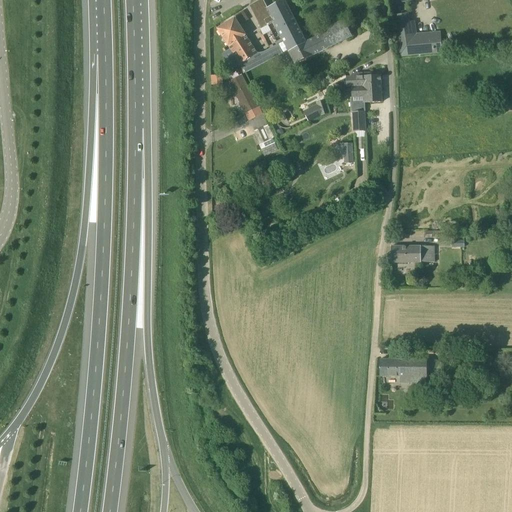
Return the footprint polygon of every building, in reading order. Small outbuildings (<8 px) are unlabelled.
[(270,25),(274,22),(276,22),(269,8),(268,9),(263,0),(261,0),(251,5),(250,5),(255,14),(262,29),(270,25)] [(276,22),(274,22),(284,42),(289,51),(307,42),(285,0),(283,0),(269,8),(276,22)] [(414,23),(407,24),(405,14),(393,16),(398,46),(400,55),(443,51),(440,32),(417,35),(414,23)] [(283,54),(279,45),(261,54),(257,53),(235,18),(218,29),(245,73),(283,54)] [(307,42),(289,51),(295,64),(352,36),(345,20),(319,33),(320,35),(307,42)] [(363,83),(381,83),(381,75),(373,76),(373,73),(363,74),(363,76),(346,77),(347,87),(351,87),(354,87),(364,86),(363,83)] [(212,76),(212,85),(223,85),(223,76),(212,76)] [(245,114),(258,108),(243,76),(230,82),(245,114)] [(354,87),(351,87),(352,98),(364,97),(364,103),(382,102),(381,83),(363,83),(364,86),(354,87)] [(309,122),(321,116),(329,113),(326,102),(318,105),(304,111),(309,122)] [(366,131),(365,111),(353,112),(354,132),(366,131)] [(268,125),(264,127),(270,140),(273,139),(274,138),(268,125)] [(276,131),(279,137),(284,134),(281,128),(276,131)] [(258,129),(253,132),(259,145),(264,143),(258,129)] [(330,140),(333,146),(341,142),(338,136),(330,140)] [(264,143),(259,145),(262,150),(275,144),(273,139),(270,140),(264,143)] [(345,162),(353,162),(354,143),(346,143),(345,162)] [(282,173),(285,180),(295,174),(292,168),(282,173)] [(391,247),(391,263),(434,263),(434,246),(391,247)] [(427,383),(427,360),(380,360),(380,376),(403,377),(403,383),(427,383)] [(461,390),(461,399),(480,400),(480,391),(461,390)]
